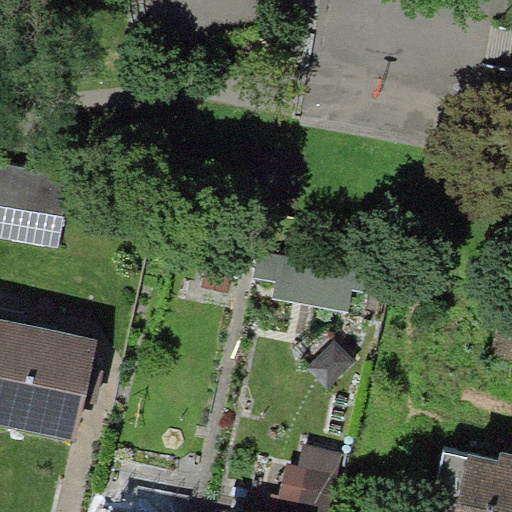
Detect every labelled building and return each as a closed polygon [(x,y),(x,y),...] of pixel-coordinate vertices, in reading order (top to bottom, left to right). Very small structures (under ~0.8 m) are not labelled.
[(0,207),(57,218),(64,177),(0,165),(0,207)] [(0,237),(52,246),(57,218),(0,207),(0,237)] [(79,383),(92,386),(95,371),(83,368),(88,344),(0,324),(0,413),(69,429),(79,383)] [(494,352),(511,355),(511,328),(499,326),(494,352)] [(511,511),(511,457),(495,454),(494,462),(439,449),(422,511),(511,511)] [(143,500),(181,508),(187,480),(149,472),(143,500)] [(297,507),(319,511),(322,511),(331,478),(306,472),(297,507)]
